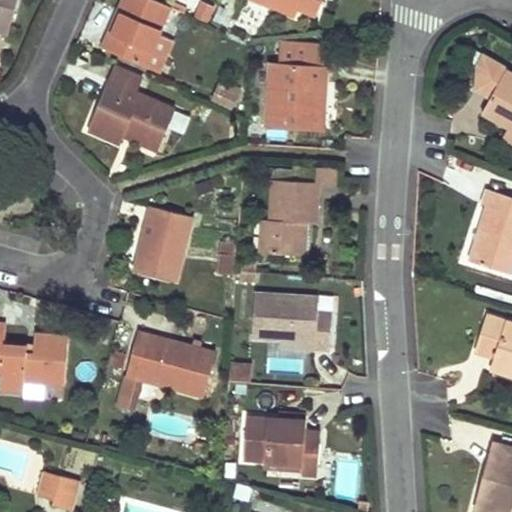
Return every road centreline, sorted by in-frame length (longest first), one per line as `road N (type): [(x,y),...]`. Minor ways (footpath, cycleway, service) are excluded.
road 1 (residential): [(403,511),(388,252),(400,90),(422,0)]
road 2 (residential): [(0,258),(58,266),(84,246),(95,219),(90,189),(18,114)]
road 3 (residential): [(18,114),(73,0)]
